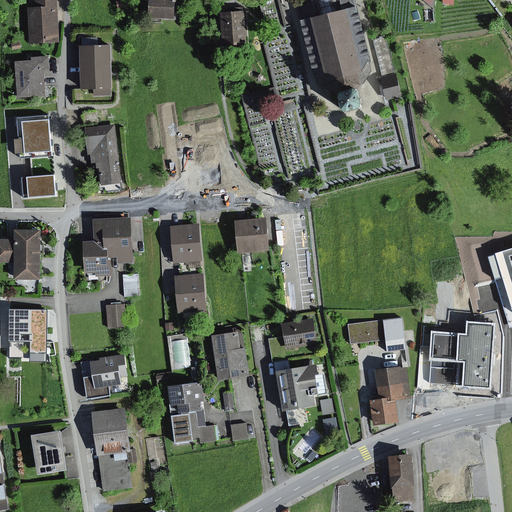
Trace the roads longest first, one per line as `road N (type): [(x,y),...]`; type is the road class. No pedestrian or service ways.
road 1 (residential): [(67,218),(61,287),(92,511)]
road 2 (residential): [(256,511),(365,452),(485,413)]
road 3 (residential): [(308,202),(198,202),(67,218)]
road 4 (residential): [(70,0),(60,80),(72,177),(67,218)]
